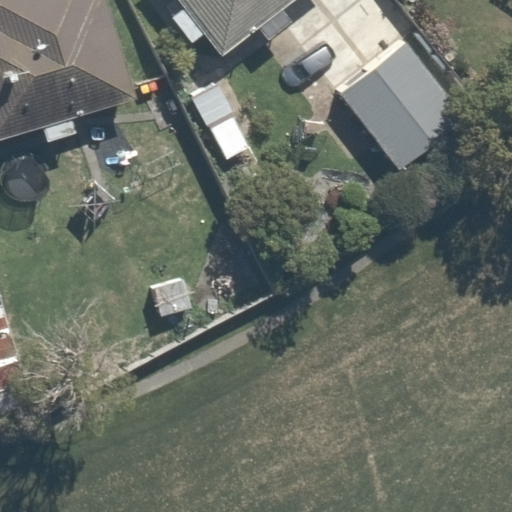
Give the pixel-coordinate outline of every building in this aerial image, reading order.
[(132,91),(95,0),(0,0),(0,136),(33,123),(40,140),(86,122),(82,111),(132,91)] [(168,0),(173,7),(164,13),(186,42),(202,30),(213,44),(271,0),(168,0)] [(466,114),(401,36),(328,97),(394,175),(466,114)] [(224,79),(189,96),(218,153),(253,136),(224,79)] [(227,231),(195,202),(167,232),(199,262),(227,231)] [(0,302),(0,410),(32,400),(0,302)]
